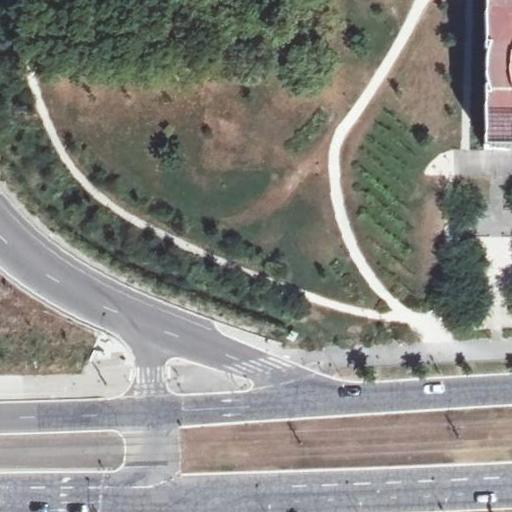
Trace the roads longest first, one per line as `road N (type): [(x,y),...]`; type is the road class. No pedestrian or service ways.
road 1 (primary): [(261,495),(511,483)]
road 2 (motorway): [(328,401),(139,323)]
road 3 (primary): [(511,391),(328,401)]
road 4 (secondary): [(328,401),(150,411)]
road 5 (motorway): [(139,323),(45,272),(0,233)]
road 6 (secondary): [(150,411),(0,418)]
road 7 (secondary): [(125,496),(261,495)]
road 8 (secondary): [(0,494),(125,496)]
